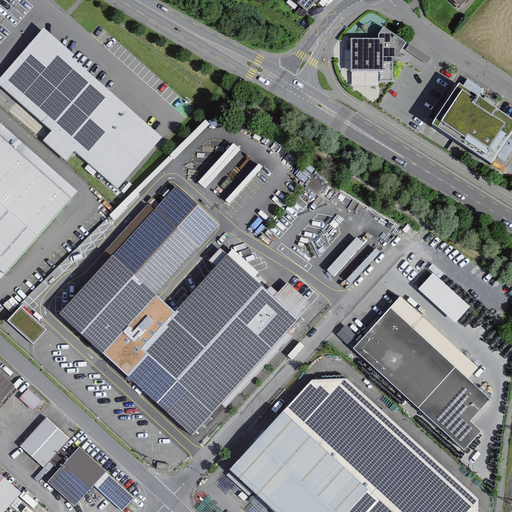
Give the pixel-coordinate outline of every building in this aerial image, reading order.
[(317,0),(289,0),(309,13),(317,0)] [(378,39),(351,39),(351,44),(346,44),(346,47),(346,50),(351,50),(350,72),(379,72),(379,82),(393,82),(393,53),(393,50),(401,50),(406,43),(383,28),(378,35),(378,39)] [(164,140),(41,33),(0,79),(0,88),(119,191),(164,140)] [(511,137),(511,119),(461,86),(436,124),(496,163),(511,137)] [(0,137),(0,270),(5,275),(71,200),(0,137)] [(177,186),(112,256),(155,295),(219,225),(177,186)] [(341,201),(366,216),(372,205),(348,191),(341,201)] [(99,256),(104,261),(154,208),(149,203),(99,256)] [(331,268),(342,279),(377,245),(365,233),(331,268)] [(299,320),(227,254),(121,370),(192,436),(299,320)] [(156,297),(155,295),(112,256),(58,314),(103,355),(156,297)] [(426,291),(463,326),(479,309),(442,274),(426,291)] [(33,343),(46,328),(22,307),(9,322),(33,343)] [(389,309),(354,347),(465,449),(482,432),(471,422),(490,402),(389,309)] [(338,334),(354,346),(361,336),(345,324),(338,334)] [(0,402),(14,387),(0,373),(0,402)] [(312,380),(229,471),(274,511),(478,511),(478,499),(345,379),(312,380)] [(29,387),(21,396),(35,408),(43,399),(29,387)] [(46,421),(20,450),(44,470),(69,440),(46,421)] [(120,511),(132,500),(79,452),(49,485),(75,510),(95,488),(120,511)]
